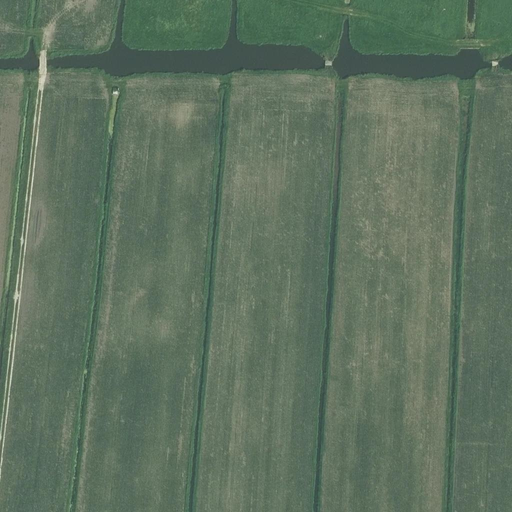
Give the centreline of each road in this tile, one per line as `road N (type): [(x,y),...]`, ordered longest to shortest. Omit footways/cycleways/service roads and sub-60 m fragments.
road 1 (track): [(488,511),(495,74)]
road 2 (track): [(0,476),(41,75)]
road 3 (track): [(495,55),(486,44),(281,0)]
